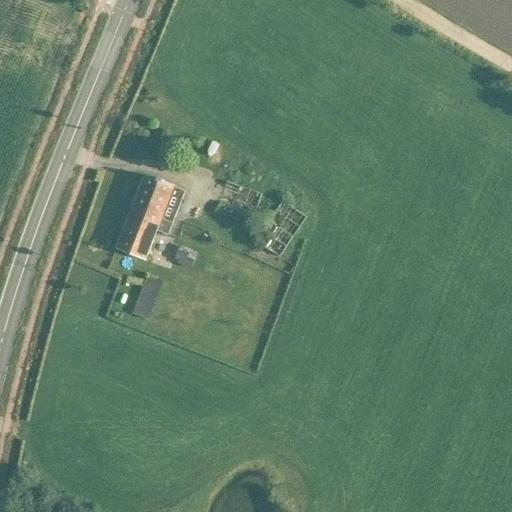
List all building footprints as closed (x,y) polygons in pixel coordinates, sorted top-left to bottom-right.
[(183,190),(141,173),(111,249),(140,260),(152,230),(165,235),(183,190)] [(247,232),(261,200),(218,182),(205,214),(247,232)] [(270,260),(301,223),(278,203),(246,240),(270,260)] [(177,263),(182,252),(169,246),(165,257),(177,263)] [(150,317),(167,281),(149,273),(133,309),(150,317)]
